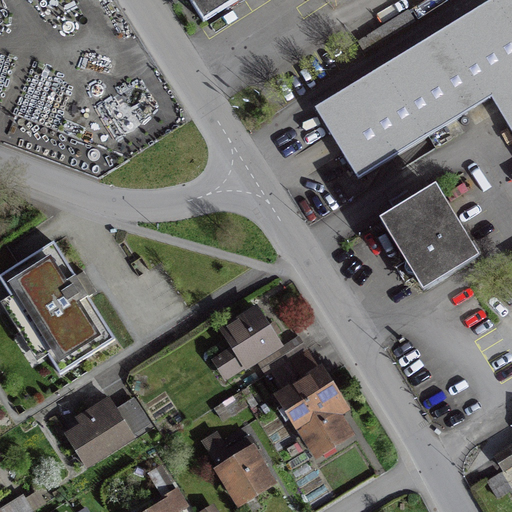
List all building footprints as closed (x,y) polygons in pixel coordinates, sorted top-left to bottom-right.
[(248,0),(193,0),(210,25),(248,0)] [(511,127),(511,0),(500,0),(323,112),(364,177),(492,97),(511,127)] [(480,254),(436,182),(380,216),(424,288),(480,254)] [(60,244),(0,281),(15,304),(3,312),(40,371),(55,362),(67,381),(124,346),(60,244)] [(282,353),(257,311),(220,333),(232,353),(211,366),(223,385),(243,373),(245,376),(259,368),(282,353)] [(296,344),(282,353),(259,368),(268,382),(305,359),(296,344)] [(325,376),(279,403),(316,468),(355,445),(342,423),(350,419),(325,376)] [(116,409),(109,397),(77,417),(82,425),(67,434),(88,467),(134,438),(133,435),(152,423),(135,397),(116,409)] [(511,453),(498,463),(507,477),(511,473),(511,453)] [(243,511),(277,492),(254,454),(215,477),(235,511),(243,511)] [(33,494),(1,511),(31,511),(40,507),(33,494)] [(162,504),(165,509),(160,511),(185,511),(176,496),(162,504)]
